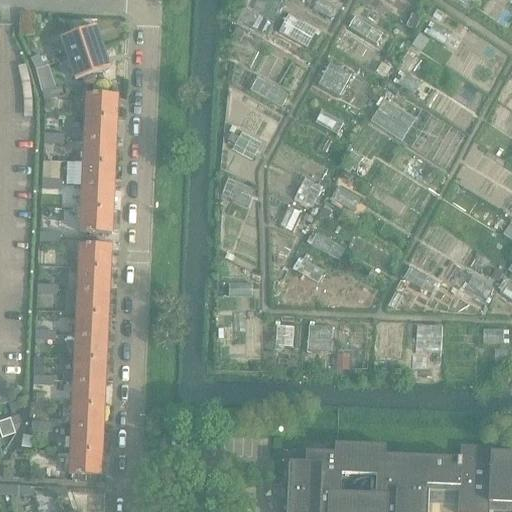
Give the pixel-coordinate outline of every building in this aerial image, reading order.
[(290,12),(279,29),(308,47),(319,29),(290,12)] [(33,36),(34,15),(19,14),(19,35),(33,36)] [(377,43),(383,32),(355,15),(349,26),(377,43)] [(95,27),(60,39),(67,60),(102,48),(102,46),(95,27)] [(102,48),(67,60),(74,81),(102,71),(109,69),(102,48)] [(38,55),(30,59),(35,70),(43,66),(38,55)] [(330,62),(319,84),(341,95),(352,72),(330,62)] [(109,69),(102,71),(105,80),(115,76),(112,68),(109,69)] [(257,76),(250,89),(283,107),(290,93),(257,76)] [(60,87),(51,89),(52,98),(62,96),(60,87)] [(51,89),(41,91),(43,100),(52,98),(51,89)] [(85,94),(84,116),(115,117),(116,96),(85,94)] [(382,99),(371,124),(405,139),(416,115),(382,99)] [(322,110),(316,122),(338,132),(344,121),(322,110)] [(115,117),(84,116),(83,139),(114,141),(115,117)] [(42,142),(52,143),(52,134),(42,134),(42,142)] [(62,134),(52,134),(52,143),(61,143),(62,134)] [(114,141),(83,139),(82,162),(113,164),(114,141)] [(113,164),(82,162),(81,185),(112,187),(113,164)] [(306,177),(295,198),(312,207),(323,187),(306,177)] [(229,178),(223,194),(249,204),(255,187),(229,178)] [(40,188),(50,188),(50,180),(40,179),(40,188)] [(60,180),(50,180),(50,188),(60,188),(60,180)] [(112,187),(81,185),(80,209),(111,210),(112,187)] [(111,210),(80,209),(79,233),(110,235),(111,210)] [(314,231),(308,241),(339,258),(344,248),(314,231)] [(38,240),(48,241),(48,232),(38,232),(38,240)] [(58,233),(48,232),(48,241),(58,241),(58,233)] [(78,245),(77,267),(109,268),(110,246),(78,245)] [(109,268),(77,267),(76,290),(108,291),(109,268)] [(470,276),(465,291),(490,299),(495,284),(470,276)] [(511,282),(507,278),(499,286),(511,298),(511,282)] [(36,293),(46,293),(46,285),(36,284),(36,293)] [(56,285),(46,285),(46,293),(56,293),(56,285)] [(108,291),(76,290),(75,313),(107,314),(108,291)] [(107,314),(75,313),(74,336),(106,337),(107,314)] [(275,343),(292,344),(294,324),(277,323),(275,343)] [(441,351),(442,325),(418,324),(417,350),(441,351)] [(308,348),(332,349),(334,326),(310,325),(308,348)] [(446,325),(446,340),(477,340),(477,325),(446,325)] [(34,339),(44,339),(45,330),(34,330),(34,339)] [(54,331),(45,330),(44,339),(54,340),(54,331)] [(106,337),(74,336),(73,359),(105,360),(106,337)] [(105,360),(73,359),(72,382),(104,383),(105,360)] [(43,376),(33,376),(32,385),(43,385),(43,376)] [(52,377),(43,376),(43,385),(52,385),(52,377)] [(104,383),(72,382),(71,405),(103,406),(104,383)] [(103,406),(71,405),(70,427),(102,429),(103,406)] [(9,419),(0,422),(0,430),(12,427),(9,419)] [(41,422),(31,421),(31,430),(41,430),(41,422)] [(51,422),(41,422),(41,430),(50,430),(51,422)] [(14,434),(12,427),(0,430),(0,435),(1,439),(14,434)] [(102,429),(70,427),(69,451),(101,452),(102,429)] [(488,511),(489,503),(511,503),(511,452),(491,452),(491,448),(460,446),(460,459),(384,455),(384,446),(334,444),(334,453),(305,452),(304,463),(288,462),(286,511),(426,511),(428,490),(426,490),(426,486),(458,487),(457,511),(488,511)] [(101,452),(69,451),(68,475),(100,477),(101,452)] [(11,469),(2,469),(1,478),(11,479),(11,469)] [(15,487),(5,486),(5,496),(15,496),(15,487)] [(56,488),(46,488),(45,496),(56,496),(56,488)] [(65,488),(56,488),(56,496),(65,497),(65,488)]
